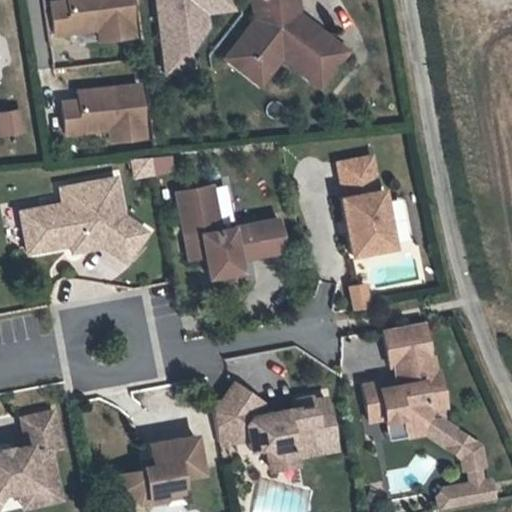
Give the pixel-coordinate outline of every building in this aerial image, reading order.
[(49,3),(52,34),(72,32),(70,22),(95,19),(96,29),(98,41),(132,37),(127,0),(65,0),(66,1),(49,3)] [(229,0),(153,0),(160,51),(186,48),(189,48),(204,29),(203,12),(230,9),(229,0)] [(246,60),(264,74),(280,54),(318,83),(344,48),(305,19),(301,24),(293,18),(297,13),(295,11),(293,0),(245,0),(246,0),(249,0),(252,18),(235,40),(248,50),(250,56),(246,60)] [(305,19),(297,13),(293,18),(301,24),(305,19)] [(70,22),(72,32),(96,29),(95,19),(70,22)] [(258,83),(264,74),(246,60),(250,56),(248,50),(235,40),(223,56),(258,83)] [(186,48),(160,51),(162,71),(188,68),(186,48)] [(60,101),(64,133),(83,131),(82,121),(107,118),(108,128),(109,140),(143,137),(138,84),(76,91),(77,100),(60,101)] [(0,113),(0,133),(21,130),(18,110),(0,113)] [(82,121),(83,131),(108,128),(107,118),(82,121)] [(167,155),(130,159),(132,176),(151,172),(168,169),(167,155)] [(335,166),(338,182),(372,176),(369,160),(335,166)] [(347,257),(389,249),(379,193),(375,194),(372,176),(338,182),(341,200),(337,201),(347,257)] [(124,265),(145,235),(122,218),(115,180),(66,189),(68,205),(61,206),(40,210),(42,222),(21,226),(25,255),(68,247),(80,245),(82,252),(100,249),(124,265)] [(174,195),(182,240),(198,238),(202,259),(205,279),(237,273),(235,262),(282,253),(276,222),(217,233),(209,188),(174,195)] [(58,190),(61,206),(68,205),(66,189),(58,190)] [(18,214),(21,226),(42,222),(40,210),(18,214)] [(198,238),(182,240),(186,262),(202,259),(198,238)] [(70,254),(82,252),(80,245),(68,247),(70,254)] [(346,291),(350,313),(365,310),(361,288),(346,291)] [(378,333),(385,369),(396,367),(399,387),(379,391),(378,384),(358,388),(364,423),(380,421),(380,424),(398,421),(401,440),(422,436),(457,460),(459,472),(479,469),(475,449),(435,421),(426,422),(425,413),(442,410),(436,375),(432,375),(430,360),(427,360),(421,325),(378,333)] [(219,403),(208,404),(216,448),(245,443),(247,454),(264,451),(271,456),(288,453),(289,459),(292,459),(312,455),(311,446),(330,443),(323,401),(309,404),(308,400),(290,403),(292,411),(260,416),(253,411),(258,404),(231,385),(219,403)] [(24,447),(8,450),(9,455),(0,456),(0,494),(4,493),(16,491),(17,496),(37,491),(40,504),(58,500),(47,450),(58,448),(50,413),(19,420),(24,447)] [(398,421),(380,424),(383,443),(401,440),(398,421)] [(145,446),(148,462),(149,467),(138,468),(139,471),(115,476),(117,492),(136,505),(145,503),(145,506),(163,502),(162,500),(161,490),(179,487),(177,479),(199,475),(193,438),(145,446)] [(311,446),(312,455),(332,451),(330,443),(311,446)] [(7,448),(0,449),(0,456),(9,455),(8,450),(7,448)] [(271,456),(264,451),(267,473),(294,468),(292,459),(289,459),(288,453),(271,456)] [(475,484),(481,483),(479,469),(459,472),(462,487),(437,491),(433,498),(435,511),(478,504),(475,484)] [(475,484),(478,504),(490,502),(486,482),(481,483),(475,484)] [(179,487),(161,490),(162,500),(163,502),(164,508),(182,505),(181,497),(179,487)] [(37,491),(17,496),(20,508),(40,504),(37,491)]
